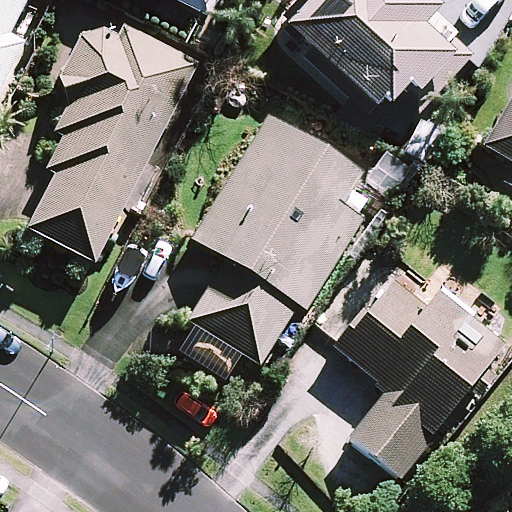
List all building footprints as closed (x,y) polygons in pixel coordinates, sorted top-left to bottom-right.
[(0,0),(0,103),(28,50),(13,43),(35,0),(0,0)] [(145,0),(155,4),(156,0),(157,0),(202,23),(210,27),(224,0),(145,0)] [(308,0),(282,30),(378,115),(404,85),(414,94),(447,57),(415,29),(432,9),(421,0),(308,0)] [(94,273),(199,71),(125,33),(81,45),(59,87),(63,103),(68,113),(53,142),(64,148),(47,180),(57,185),(28,239),(94,273)] [(511,99),(483,150),(511,167),(511,99)] [(358,177),(266,120),(189,243),(222,263),(184,323),(203,335),(189,357),(229,382),(243,360),(257,369),(295,307),(302,311),(358,220),(339,208),(358,177)] [(411,173),(384,153),(361,184),(388,204),(411,173)] [(396,480),(463,395),(473,404),(493,378),(482,370),(501,346),(466,319),(476,306),(442,279),(421,306),(391,282),(335,354),(385,393),(347,442),(396,480)]
